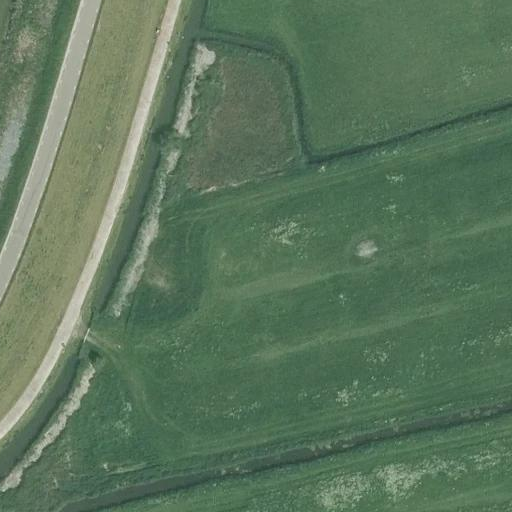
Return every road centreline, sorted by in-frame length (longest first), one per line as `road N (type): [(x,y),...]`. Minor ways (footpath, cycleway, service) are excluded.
road 1 (track): [(0,430),(48,365),(71,312),(173,0)]
road 2 (tertiary): [(90,0),(0,282)]
